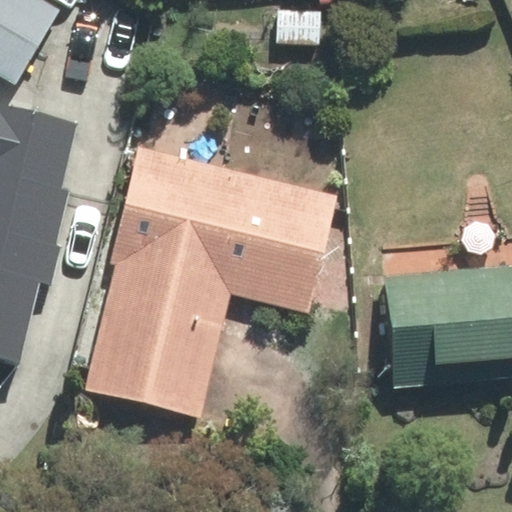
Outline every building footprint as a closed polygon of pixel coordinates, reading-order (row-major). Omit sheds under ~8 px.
[(52,15),(28,0),(0,0),(0,91),(3,93),(52,15)] [(314,13),(248,11),(247,62),(312,64),(314,13)] [(0,111),(0,367),(13,370),(28,294),(40,296),(73,126),(0,111)] [(329,199),(125,151),(96,271),(105,273),(75,399),(188,426),(219,299),(301,318),(329,199)] [(511,273),(368,284),(377,393),(511,383),(511,273)]
